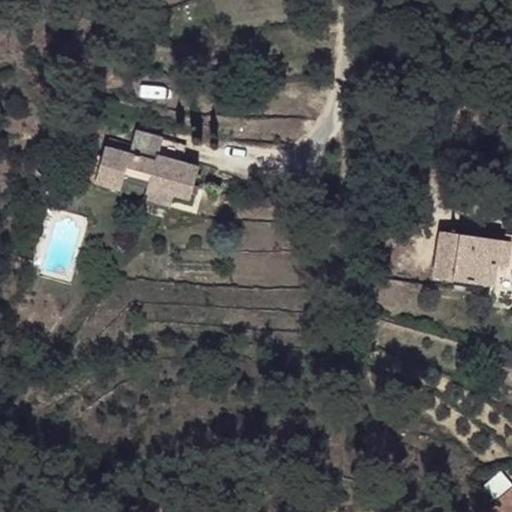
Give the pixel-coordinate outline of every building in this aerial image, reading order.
[(199,167),(158,156),(163,139),(135,131),(129,154),(105,147),(99,166),(85,162),(80,178),(122,190),(124,181),(126,173),(149,180),(147,187),(150,188),(174,195),(191,199),(199,167)] [(99,166),(102,156),(88,153),(85,162),(99,166)] [(147,187),(149,180),(126,173),(124,181),(147,187)] [(171,207),(174,195),(150,188),(146,200),(171,207)] [(441,231),(438,255),(447,257),(451,233),(441,231)] [(500,240),(451,233),(447,257),(438,255),(434,278),(491,286),(490,294),(511,297),(511,235),(501,234),(500,240)] [(496,501),(511,487),(511,486),(501,474),(485,488),(496,501)] [(511,511),(511,490),(490,509),(492,511),(511,511)]
